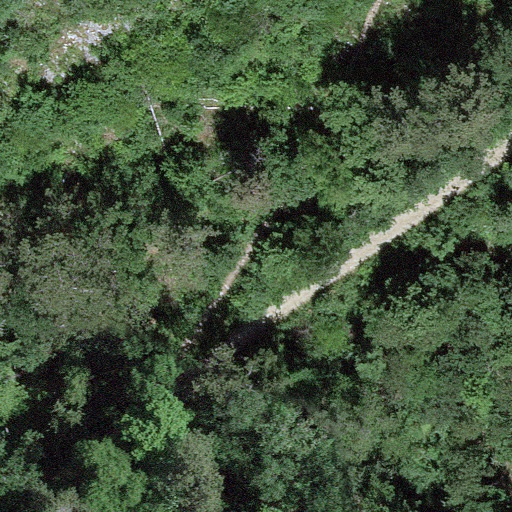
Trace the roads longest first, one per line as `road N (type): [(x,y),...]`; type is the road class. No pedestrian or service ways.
road 1 (track): [(511,132),(232,334)]
road 2 (track): [(232,334),(29,511)]
road 3 (track): [(232,334),(258,480),(282,511)]
